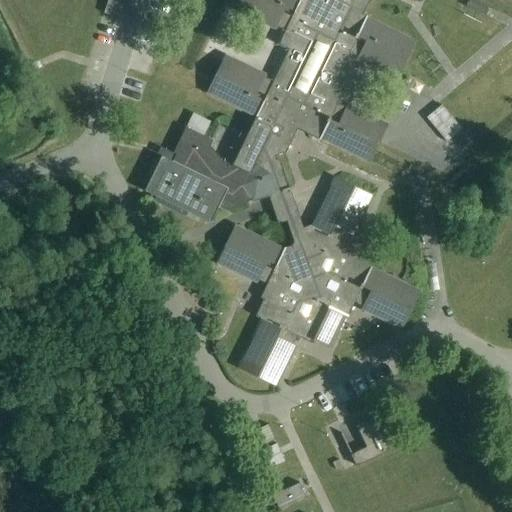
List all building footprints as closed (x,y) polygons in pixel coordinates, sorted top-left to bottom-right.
[(107,0),(106,6),(122,10),(124,0),(107,0)] [(286,153),(297,129),(370,164),(375,152),(379,143),(384,131),(366,122),(368,118),(347,107),(345,111),(337,107),(345,91),(334,86),(336,83),(333,81),(340,66),(343,68),(351,52),(360,56),(357,61),(378,71),(381,66),(399,75),(416,41),(364,15),(371,0),(238,0),(233,11),(276,30),(278,25),(286,30),(279,46),(288,50),(279,68),(273,80),(266,78),(266,74),(225,54),(206,94),(254,118),(237,154),(233,164),(231,158),(225,163),(210,147),(213,142),(186,128),(174,154),(176,155),(173,162),(162,157),(145,192),(211,224),(219,208),(227,212),(247,205),(246,204),(252,200),(254,203),(277,195),(281,207),(273,209),(278,223),(277,223),(277,224),(287,223),(294,243),(292,247),(284,249),(235,225),(216,265),(257,284),(260,279),(268,283),(264,293),(260,299),(264,301),(256,317),(261,319),(235,369),(276,389),(297,348),(291,345),(295,336),(311,344),(312,341),(331,350),(346,317),(348,318),(355,304),(363,308),(361,312),(404,331),(421,292),(414,288),(373,267),(375,262),(359,254),(360,251),(347,244),(350,236),(354,238),(372,196),(334,177),(310,227),(303,229),(302,225),(299,226),(291,193),(292,193),(290,188),(290,189),(278,156),(286,153)] [(490,10),(470,0),(469,0),(466,7),(486,17),(490,10)] [(427,119),(447,143),(462,130),(442,106),(427,119)] [(351,456),(357,467),(389,451),(373,419),(356,427),(367,448),(351,456)] [(250,435),(258,449),(276,441),(269,426),(250,435)] [(263,452),(271,470),(285,463),(277,445),(263,452)] [(342,468),(339,461),(332,464),(336,471),(342,468)] [(306,497),(299,484),(272,497),(279,510),(306,497)]
